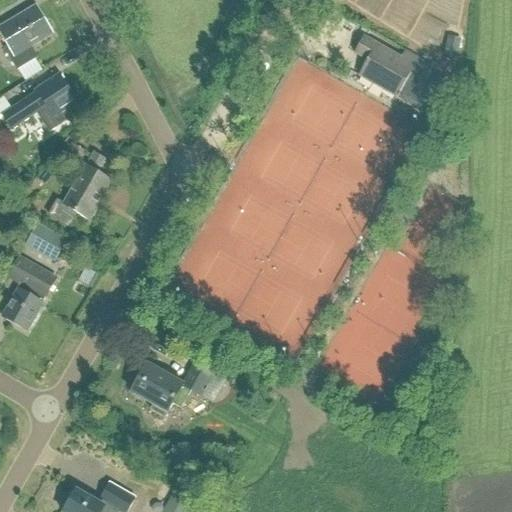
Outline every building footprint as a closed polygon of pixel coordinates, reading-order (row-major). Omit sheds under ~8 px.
[(4,51),(17,72),(37,60),(31,49),(51,36),(35,9),(0,29),(0,35),(8,48),(4,51)] [(369,61),(359,78),(397,99),(406,82),(419,89),(432,67),(405,52),(400,59),(363,39),(355,53),(369,61)] [(455,59),(458,48),(446,45),(443,56),(455,59)] [(65,123),(60,115),(77,104),(58,76),(35,92),(36,94),(2,118),(12,132),(37,115),(50,133),(65,123)] [(71,144),(63,157),(77,165),(85,152),(71,144)] [(90,223),(99,207),(97,206),(111,183),(98,175),(105,162),(94,155),(64,207),(57,203),(49,217),(68,228),(76,215),(90,223)] [(38,226),(26,247),(54,263),(66,242),(38,226)] [(57,281),(32,267),(21,286),(18,292),(2,320),(27,334),(43,305),(41,305),(45,298),(46,299),(57,281)] [(165,419),(172,405),(181,410),(191,392),(204,400),(219,375),(197,362),(183,386),(148,365),(131,394),(153,407),(151,411),(165,419)] [(127,511),(135,499),(110,484),(98,505),(76,492),(64,511),(127,511)] [(164,511),(192,511),(199,503),(178,490),(164,511)]
